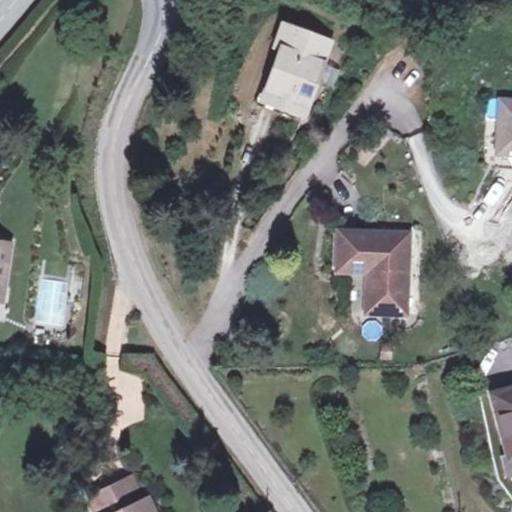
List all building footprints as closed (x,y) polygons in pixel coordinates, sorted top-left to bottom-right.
[(338,43),(288,28),(281,47),(288,49),(273,91),(295,96),(290,109),(312,116),(338,43)] [(295,96),(273,91),(270,101),(290,109),(295,96)] [(511,102),(504,102),(501,156),(511,156),(511,102)] [(373,279),(372,312),(412,313),(415,235),(346,232),(345,271),(378,273),(378,279),(373,279)] [(11,241),(0,238),(0,294),(1,295),(11,241)] [(511,391),(497,395),(511,452),(511,391)] [(99,511),(114,511),(145,497),(135,475),(92,496),(99,511)] [(152,511),(145,497),(114,511),(152,511)]
